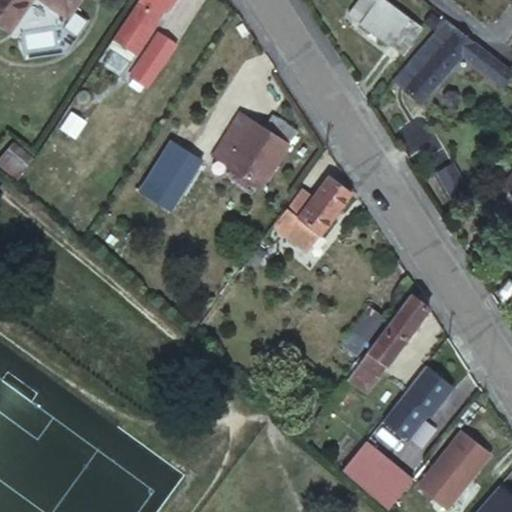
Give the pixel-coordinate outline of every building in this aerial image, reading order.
[(0,0),(0,28),(9,34),(33,0),(37,0),(67,21),(81,0),(0,0)] [(145,0),(112,51),(134,66),(165,19),(162,17),(172,0),(145,0)] [(363,0),(351,17),(364,26),(384,1),(381,0),(363,0)] [(384,1),(364,26),(391,48),(410,22),(384,1)] [(410,22),(391,48),(404,58),(424,32),(410,22)] [(496,61),(448,24),(416,60),(396,82),(409,94),(422,105),(465,58),(486,74),(496,61)] [(148,88),(152,91),(180,49),(162,37),(134,79),(137,81),(133,87),(144,95),(148,88)] [(511,73),(496,61),(486,74),(505,89),(511,79),(511,73)] [(244,116),(215,160),(263,191),(300,135),(273,118),(265,131),(244,116)] [(12,140),(0,152),(0,163),(12,175),(30,157),(12,140)] [(192,157),(168,195),(179,203),(204,165),(192,157)] [(454,168),(439,177),(454,200),(469,190),(454,168)] [(287,213),(279,225),(312,249),(320,237),(324,240),(354,199),(330,182),(317,202),(305,193),(290,215),(287,213)] [(511,185),(487,219),(511,237),(511,185)] [(431,313),(413,298),(350,382),(369,396),(390,369),(392,370),(400,359),(399,357),(431,313)] [(369,318),(350,343),(363,352),(381,328),(369,318)] [(437,377),(427,370),(385,425),(406,441),(427,415),(431,418),(452,390),(443,383),(447,377),(441,372),(437,377)] [(457,451),(447,462),(423,491),(449,511),(450,511),(488,465),(481,459),(487,453),(464,434),(458,441),(462,445),(457,451)] [(437,454),(447,462),(457,451),(447,442),(437,454)] [(347,479),(384,511),(390,511),(410,488),(387,471),(393,464),(368,445),(344,477),(347,479)] [(410,488),(414,482),(393,464),(387,471),(410,488)] [(511,506),(511,477),(496,493),(510,508),(511,506)]
